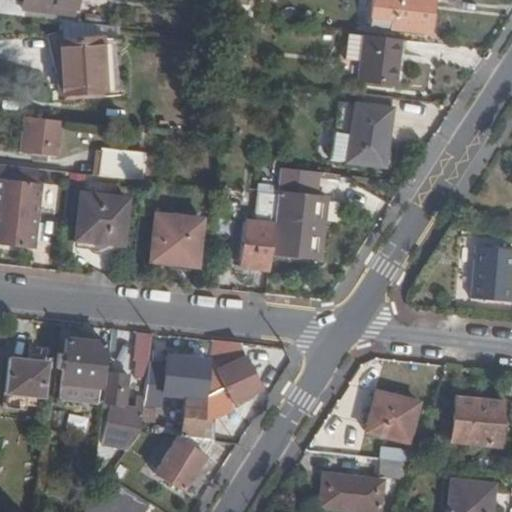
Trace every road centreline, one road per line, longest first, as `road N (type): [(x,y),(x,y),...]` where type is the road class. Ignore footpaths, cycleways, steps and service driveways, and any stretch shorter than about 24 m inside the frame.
road 1 (residential): [(0,292),(306,329),(350,324)]
road 2 (tertiary): [(511,73),(350,324)]
road 3 (tertiary): [(350,324),(229,511)]
road 4 (residential): [(350,324),(511,347)]
